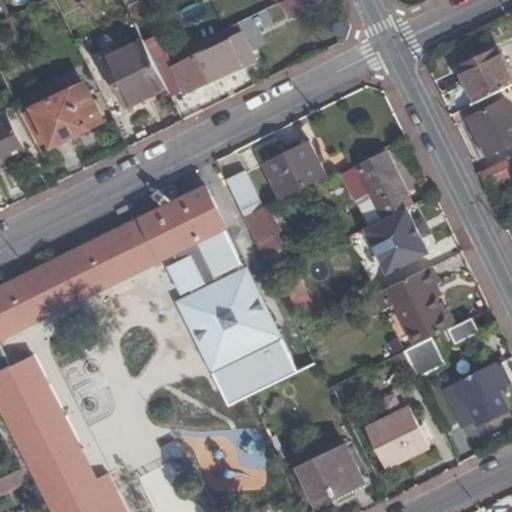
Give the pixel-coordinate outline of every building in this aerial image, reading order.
[(318,4),(316,0),(283,0),(280,2),(288,19),(318,4)] [(192,101),(265,66),(250,36),(178,71),(192,101)] [(157,62),(144,38),(105,58),(130,107),(169,87),(157,62)] [(461,67),(478,101),(511,83),(511,72),(499,48),(461,67)] [(76,85),(36,106),(55,144),(104,119),(97,104),(88,109),(76,85)] [(511,142),(511,106),(508,98),(470,117),(489,154),(511,142)] [(0,166),(29,151),(9,112),(0,116),(0,166)] [(281,198),(327,176),(309,139),(263,162),(281,198)] [(369,194),(382,220),(411,205),(385,152),(342,173),(356,201),(369,194)] [(511,154),(481,170),(489,186),(511,175),(511,154)] [(246,175),(228,183),(244,216),(262,208),(246,175)] [(0,338),(197,243),(214,277),(241,264),(224,230),(228,228),(207,187),(0,286),(0,338)] [(244,216),(256,240),(276,231),(264,207),(262,208),(244,216)] [(413,208),(369,228),(391,274),(435,254),(413,208)] [(206,284),(192,256),(169,268),(182,296),(206,284)] [(177,301),(212,372),(282,337),(247,266),(177,301)] [(431,266),(375,294),(383,309),(396,302),(417,343),(430,337),(448,328),(457,324),(449,307),(444,310),(437,297),(431,285),(437,282),(438,282),(431,266)] [(284,280),(302,315),(316,307),(299,273),(284,280)] [(443,294),(437,282),(431,285),(437,297),(443,294)] [(479,333),(471,317),(457,324),(448,328),(456,344),(479,333)] [(417,343),(403,350),(417,378),(444,365),(430,337),(417,343)] [(0,339),(0,372),(13,366),(0,339)] [(343,348),(331,352),(338,372),(349,369),(343,348)] [(511,387),(499,360),(455,383),(456,384),(443,390),(462,430),(475,423),(478,428),(511,411),(511,409),(503,391),(511,387)] [(70,399),(94,465),(125,454),(102,388),(70,399)] [(389,470),(432,447),(411,406),(367,428),(389,470)] [(281,459),(263,423),(253,428),(271,464),(281,459)] [(318,506),(362,484),(344,447),(299,468),(318,506)] [(251,511),(253,511),(287,495),(272,464),(259,471),(251,455),(228,467),(251,511)] [(0,496),(29,482),(22,468),(0,478),(0,496)]
